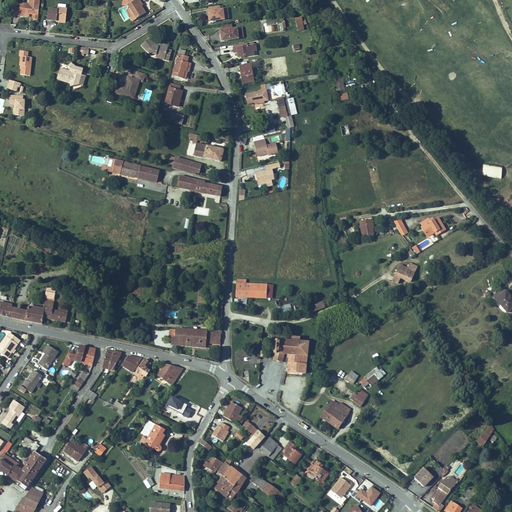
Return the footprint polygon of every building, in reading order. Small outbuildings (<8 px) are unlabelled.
[(23,4),(21,14),(31,15),(34,15),(34,19),(40,20),(42,0),(40,0),(32,0),(31,5),(23,4)] [(133,0),(129,3),(133,10),(134,10),(138,16),(138,17),(148,11),(144,5),(146,3),(143,0),(133,0)] [(60,10),(51,8),(49,20),(58,22),(59,20),(67,22),(69,9),(60,8),(60,10)] [(221,9),(211,11),(212,22),(231,19),(229,8),(221,9)] [(305,16),(299,17),(301,29),(307,28),(305,16)] [(223,40),(227,40),(228,42),(240,40),(238,30),(222,32),(223,40)] [(157,53),(161,55),(163,47),(158,46),(158,47),(155,47),(155,44),(149,37),(142,44),(148,51),(157,53)] [(168,50),(168,48),(163,47),(161,55),(161,58),(170,60),(172,51),(168,50)] [(186,48),(181,47),(172,73),(181,75),(183,68),(186,68),(187,68),(188,61),(186,60),(188,54),(185,53),(186,48)] [(254,47),(236,51),(236,55),(237,60),(253,57),(252,53),(255,52),(254,47)] [(31,52),(22,51),(21,57),(23,58),(22,67),(25,67),(24,76),(32,77),(34,59),(30,58),(31,52)] [(84,69),(77,67),(71,61),(67,65),(68,68),(67,72),(71,73),(68,84),(70,88),(80,84),(84,69)] [(240,69),(243,85),(254,83),(250,67),(240,69)] [(58,70),(55,81),(68,84),(71,73),(67,72),(58,70)] [(118,93),(129,97),(131,92),(135,93),(140,79),(141,80),(144,73),(136,70),(134,77),(127,75),(124,83),(118,81),(116,87),(119,88),(118,93)] [(335,77),(338,90),(345,88),(343,76),(335,77)] [(19,87),(22,88),(23,84),(13,81),(10,88),(18,91),(19,87)] [(179,85),(170,83),(165,101),(174,103),(176,96),(179,97),(181,89),(178,88),(179,85)] [(340,94),(341,101),(348,99),(347,93),(340,94)] [(24,97),(10,95),(9,101),(13,102),(16,103),(15,114),(23,115),(26,101),(24,101),(24,97)] [(246,99),(248,109),(269,105),(267,95),(246,99)] [(166,115),(160,113),(158,119),(182,125),(184,117),(167,112),(166,115)] [(289,117),(286,117),(288,130),(295,129),(293,116),(289,117)] [(341,127),(342,135),(349,134),(348,125),(341,127)] [(266,146),(264,140),(253,142),(254,146),(256,146),(258,154),(268,153),(268,155),(278,153),(275,144),(266,146)] [(223,148),(194,142),(192,154),(220,160),(223,148)] [(110,169),(101,167),(100,170),(114,173),(117,160),(104,157),(103,159),(112,161),(110,169)] [(171,167),(189,172),(191,162),(173,158),(171,167)] [(114,173),(137,178),(140,165),(117,160),(114,173)] [(200,164),(191,162),(189,172),(193,173),(194,168),(199,169),(200,164)] [(273,171),(278,169),(277,164),(266,166),(267,172),(262,173),(262,174),(255,176),(258,186),(267,184),(267,182),(275,181),(273,171)] [(158,170),(140,165),(137,178),(155,183),(158,170)] [(482,177),(501,178),(502,167),(483,166),(482,177)] [(178,176),(176,187),(182,188),(184,177),(178,176)] [(197,192),(197,194),(209,195),(221,197),(221,186),(201,182),(201,181),(184,177),(182,188),(197,192)] [(425,227),(427,230),(424,231),(428,237),(435,233),(438,231),(439,234),(445,230),(438,218),(434,221),(431,223),(429,221),(429,220),(421,224),(423,228),(425,227)] [(371,226),(370,220),(358,222),(359,228),(371,226)] [(399,220),(392,221),(397,231),(403,228),(399,220)] [(359,228),(361,238),(373,235),(371,226),(359,228)] [(420,252),(416,246),(412,248),(417,254),(420,252)] [(438,267),(444,264),(440,258),(435,261),(438,267)] [(415,271),(400,264),(395,275),(410,282),(415,271)] [(243,281),(235,280),(235,297),(266,300),(267,286),(243,285),(243,281)] [(45,295),(55,297),(57,289),(58,289),(59,286),(46,286),(45,295)] [(495,296),(497,299),(507,291),(504,288),(495,296)] [(511,309),(511,296),(507,291),(497,299),(508,312),(511,309)] [(53,308),(55,297),(45,295),(44,301),(42,317),(67,321),(69,307),(59,305),(58,309),(53,308)] [(0,312),(10,315),(12,303),(4,301),(5,298),(0,297),(0,312)] [(17,301),(17,304),(12,303),(10,315),(41,323),(42,317),(44,301),(41,301),(41,303),(29,301),(28,306),(20,304),(21,302),(17,301)] [(306,312),(323,308),(321,301),(305,307),(306,312)] [(280,307),(281,313),(291,311),(290,305),(280,307)] [(252,315),(262,318),(263,315),(259,314),(260,310),(254,308),(252,315)] [(168,329),(168,344),(192,347),(195,332),(168,329)] [(5,334),(0,341),(0,351),(7,357),(20,339),(11,332),(8,336),(5,334)] [(203,348),(204,343),(218,345),(218,335),(195,332),(192,347),(203,348)] [(298,342),(298,339),(289,339),(288,343),(270,342),(269,349),(270,350),(269,357),(270,357),(270,363),(279,363),(280,359),(286,359),(306,359),(307,343),(298,342)] [(39,364),(47,370),(59,352),(49,345),(44,352),(48,355),(43,361),(42,360),(39,364)] [(74,361),(81,363),(86,349),(79,348),(74,361)] [(81,363),(92,366),(96,351),(86,349),(81,363)] [(73,354),(72,351),(71,350),(65,359),(71,362),(72,363),(75,361),(73,360),(74,355),(73,354)] [(106,370),(109,371),(114,353),(107,352),(107,353),(102,369),(106,370)] [(118,363),(121,355),(114,353),(109,371),(111,372),(118,363)] [(142,360),(127,356),(121,365),(133,373),(142,360)] [(65,359),(61,365),(67,368),(71,362),(65,359)] [(284,373),(305,374),(306,359),(286,359),(284,373)] [(140,374),(144,367),(149,361),(146,360),(137,372),(140,374)] [(177,369),(164,365),(157,375),(172,386),(178,376),(174,373),(177,369)] [(146,378),(150,371),(144,367),(140,374),(146,378)] [(25,378),(17,390),(23,394),(25,391),(30,394),(43,376),(35,370),(32,374),(33,374),(29,381),(25,378)] [(351,385),(357,375),(350,370),(346,375),(345,375),(342,379),(351,385)] [(360,383),(364,388),(369,384),(371,386),(382,377),(378,372),(367,381),(365,379),(360,383)] [(83,383),(83,382),(78,379),(74,385),(79,388),(83,383)] [(93,392),(90,388),(80,402),(83,403),(86,398),(88,399),(93,392)] [(181,414),(187,417),(191,408),(186,405),(187,404),(181,401),(181,400),(171,395),(166,404),(177,409),(176,410),(182,413),(181,414)] [(352,401),(360,406),(363,401),(355,396),(352,401)] [(2,421),(9,426),(24,404),(14,397),(8,405),(13,408),(9,414),(7,413),(2,421)] [(243,406),(233,399),(224,413),(235,419),(243,406)] [(327,414),(335,404),(329,400),(322,410),(327,414)] [(349,410),(339,403),(337,405),(335,404),(327,414),(323,420),(337,429),(349,410)] [(251,429),(255,424),(248,417),(244,423),(251,429)] [(229,425),(222,420),(219,424),(218,423),(211,432),(218,438),(225,428),(227,429),(229,425)] [(159,444),(156,442),(163,432),(165,429),(156,423),(144,443),(153,449),(154,447),(158,449),(159,449),(160,449),(161,448),(161,447),(161,446),(160,445),(160,444),(159,444)] [(244,435),(238,429),(234,433),(240,439),(244,435)] [(255,433),(254,434),(261,439),(265,434),(259,429),(255,433)] [(29,431),(27,434),(38,440),(40,437),(29,431)] [(476,440),(482,446),(489,435),(485,431),(476,440)] [(159,444),(165,433),(163,432),(156,442),(159,444)] [(248,441),(246,442),(248,444),(253,448),(261,439),(254,434),(251,438),(248,441)] [(23,438),(23,441),(26,440),(27,447),(29,447),(29,449),(37,448),(36,441),(30,442),(30,437),(23,438)] [(259,448),(272,458),(277,452),(273,449),(277,443),(271,439),(268,437),(259,448)] [(206,447),(208,450),(212,446),(202,438),(199,442),(206,448),(206,447)] [(70,440),(63,451),(78,462),(86,451),(70,440)] [(290,441),(287,445),(290,447),(284,454),(295,462),(301,454),(294,449),(296,445),(290,441)] [(277,443),(273,449),(277,452),(281,446),(277,443)] [(101,444),(95,451),(101,456),(107,448),(101,444)] [(303,450),(296,445),(294,449),(301,454),(303,450)] [(25,486),(45,458),(34,450),(24,464),(32,469),(22,485),(25,486)] [(23,467),(3,454),(0,451),(0,470),(17,482),(15,484),(23,489),(25,486),(22,485),(32,469),(24,464),(23,467)] [(214,456),(210,462),(207,467),(212,470),(215,465),(217,467),(222,462),(214,456)] [(242,475),(230,464),(233,460),(229,457),(227,459),(218,471),(224,476),(229,481),(234,485),(242,475)] [(317,463),(314,467),(316,469),(313,473),(324,480),(330,472),(322,466),(324,463),(318,459),(315,462),(317,463)] [(449,462),(442,468),(444,471),(451,464),(449,462)] [(441,477),(453,465),(451,464),(444,471),(439,475),(441,477)] [(439,475),(444,471),(442,468),(438,465),(433,470),(439,476),(439,475)] [(107,481),(104,484),(90,467),(84,472),(101,494),(111,487),(107,481)] [(412,477),(422,486),(432,476),(423,467),(412,477)] [(168,473),(160,472),(159,487),(180,490),(182,490),(182,474),(181,474),(168,473)] [(229,481),(226,485),(235,493),(247,475),(245,472),(242,475),(234,485),(229,481)] [(252,478),(250,480),(258,486),(262,480),(252,473),(250,476),(252,478)] [(293,482),(298,485),(304,476),(299,473),(293,482)] [(215,488),(220,492),(230,500),(235,493),(226,485),(229,481),(224,476),(215,488)] [(331,491),(342,500),(354,485),(350,482),(348,484),(342,478),(331,491)] [(277,491),(262,480),(258,486),(272,497),(277,491)] [(432,503),(438,508),(452,489),(453,490),(456,486),(449,481),(441,482),(439,486),(439,490),(431,500),(432,501),(432,503)] [(370,507),(380,493),(370,487),(366,492),(359,487),(353,495),(370,507)] [(29,489),(22,498),(39,508),(46,498),(30,488),(29,489)] [(476,491),(473,489),(468,497),(471,500),(476,491)] [(272,497),(276,500),(282,494),(277,491),(272,497)] [(251,499),(249,502),(260,510),(262,507),(255,501),(256,500),(250,495),(248,497),(251,499)] [(35,511),(39,508),(22,498),(11,511),(35,511)] [(236,505),(240,508),(243,511),(248,503),(241,498),(236,505)] [(371,507),(377,511),(384,503),(377,498),(371,507)] [(149,511),(151,511),(169,511),(170,503),(150,501),(149,511)] [(236,511),(240,508),(236,505),(232,501),(218,509),(214,506),(210,511),(236,511)]
